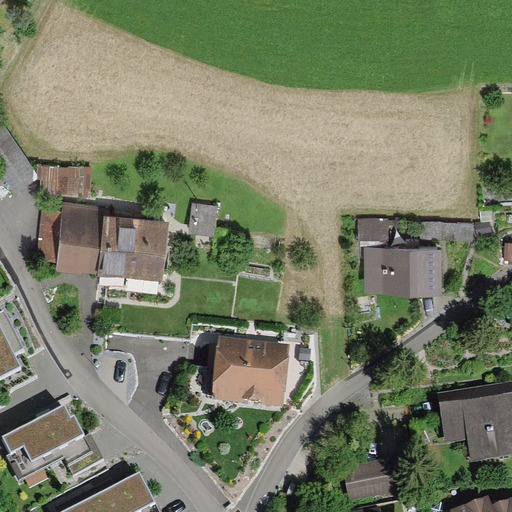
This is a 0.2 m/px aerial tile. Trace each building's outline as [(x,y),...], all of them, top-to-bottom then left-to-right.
[(1,129),(0,129),(0,171),(9,186),(29,174),(1,129)] [(86,167),(43,165),(42,188),(85,190),(86,167)] [(213,206),(194,205),(192,229),(211,231),(213,206)] [(57,266),(102,268),(104,217),(104,211),(44,209),(42,252),(58,252),(57,266)] [(162,284),(164,219),(104,217),(102,268),(102,282),(162,284)] [(433,283),(433,245),(384,246),(384,218),(362,219),(363,284),(433,283)] [(0,311),(0,380),(22,369),(14,355),(25,350),(3,310),(0,311)] [(287,347),(217,341),(212,397),(282,403),(287,347)] [(511,382),(440,393),(447,443),(464,440),(467,461),(511,453),(511,382)] [(68,411),(1,444),(19,481),(64,459),(72,476),(102,461),(90,437),(82,441),(68,411)] [(394,460),(343,470),(349,499),(400,489),(394,460)] [(53,511),(144,511),(154,507),(139,478),(116,490),(112,481),(53,511)] [(447,511),(495,511),(493,504),(489,495),(447,511)] [(511,511),(511,496),(493,504),(495,511),(511,511)]
